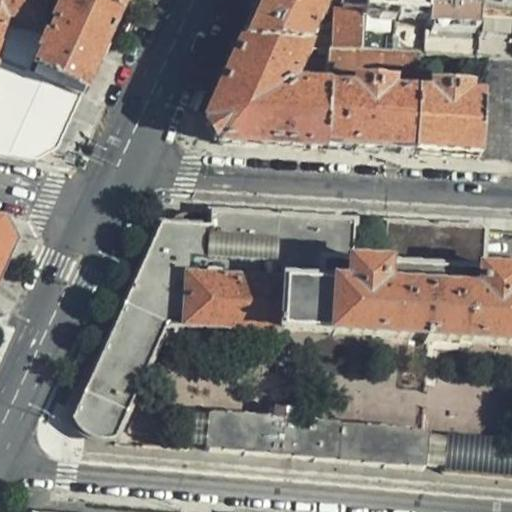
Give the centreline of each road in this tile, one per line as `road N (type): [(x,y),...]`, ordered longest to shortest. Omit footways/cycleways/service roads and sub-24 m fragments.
road 1 (residential): [(0,447),(65,473),(511,504)]
road 2 (residential): [(511,195),(190,173),(111,182)]
road 3 (secondary): [(0,428),(97,210)]
road 4 (secondary): [(111,182),(193,0)]
